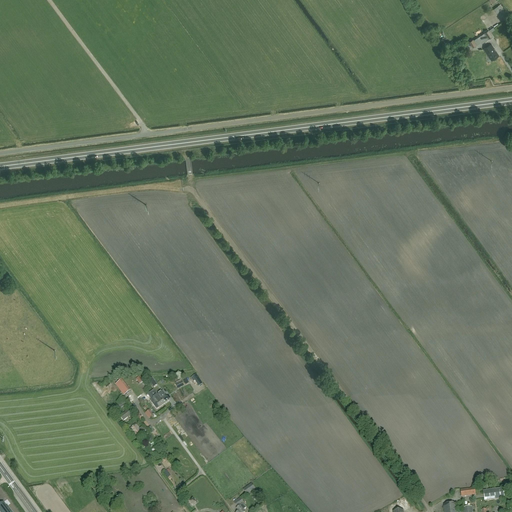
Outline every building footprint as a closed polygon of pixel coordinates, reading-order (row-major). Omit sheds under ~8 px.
[(484,33),(477,38),(481,44),(488,39),(484,33)] [(499,56),(492,44),(484,49),(491,61),(499,56)] [(130,391),(122,380),(116,385),(124,396),(130,391)] [(140,382),(132,387),(135,392),(143,387),(140,382)] [(165,405),(158,395),(155,390),(148,395),(152,400),(154,399),(158,404),(155,406),(157,410),(160,408),(165,405)] [(158,395),(165,405),(170,401),(167,397),(168,396),(167,395),(166,396),(163,392),(158,395)] [(128,410),(123,414),(120,416),(123,420),(131,414),(128,410)] [(147,431),(144,427),(140,429),(137,425),(131,429),(137,438),(147,431)] [(247,487),(243,490),(246,494),(255,488),(252,485),(248,488),(247,487)] [(460,490),(461,497),(476,495),(475,489),(460,490)] [(483,491),(485,501),(505,499),(503,489),(483,491)] [(401,499),(398,500),(402,510),(406,508),(401,499)] [(0,511),(11,511),(7,506),(6,507),(3,503),(0,505),(0,510),(1,511),(0,511)] [(456,511),(456,503),(443,504),(444,511),(456,511)]
